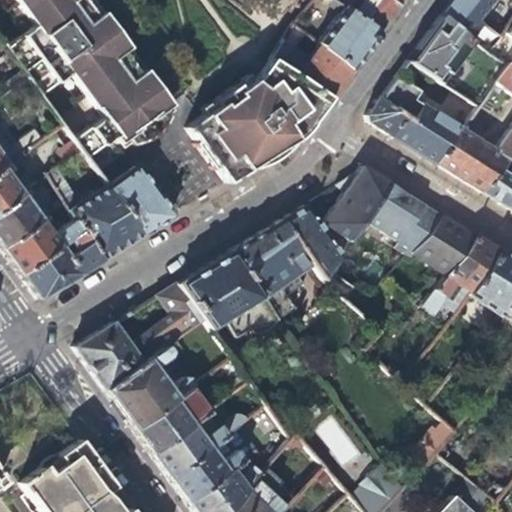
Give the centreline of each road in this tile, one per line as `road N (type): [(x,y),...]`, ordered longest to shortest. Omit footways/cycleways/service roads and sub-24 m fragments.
road 1 (residential): [(27,336),(310,164),(338,128)]
road 2 (residential): [(156,511),(27,336)]
road 3 (residential): [(511,237),(338,128)]
road 4 (residential): [(338,128),(426,0)]
